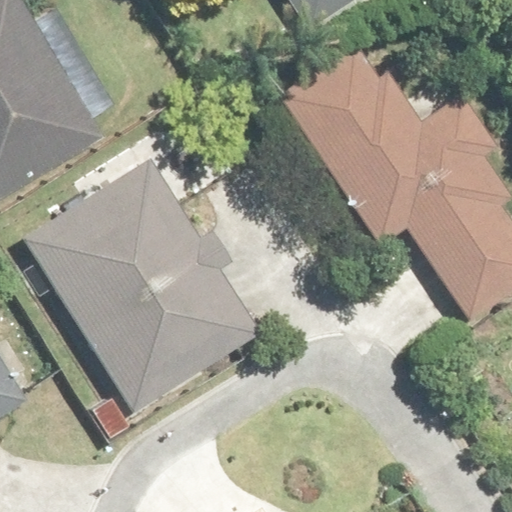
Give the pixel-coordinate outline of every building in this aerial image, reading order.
[(0,0),(0,194),(105,133),(27,0),(0,0)] [(281,0),(304,35),(358,0),(281,0)] [(368,37),(275,98),(377,253),(403,235),(463,327),(511,295),(511,229),(501,213),(511,205),(511,198),(484,157),(498,148),(450,76),(411,102),(368,37)] [(142,155),(14,236),(129,416),(257,335),(142,155)] [(0,427),(29,409),(0,362),(0,427)]
